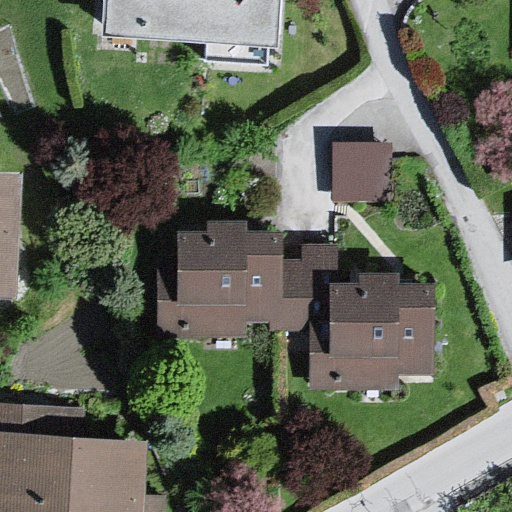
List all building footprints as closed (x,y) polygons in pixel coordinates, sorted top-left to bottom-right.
[(110,0),(108,41),(282,53),(285,0),(110,0)] [(396,145),(335,144),(335,202),(395,203),(396,145)] [(0,179),(0,301),(19,303),(27,181),(0,179)] [(208,235),(181,235),(181,254),(157,254),(157,339),(247,339),(247,324),(273,324),(273,330),(286,330),(286,260),(286,234),(250,234),(250,222),(208,222),(208,235)] [(286,260),(286,330),(310,330),(310,319),(333,319),(332,287),(340,287),(340,244),(302,244),(302,260),(286,260)] [(340,287),(332,287),(333,319),(310,319),(310,330),(310,392),(401,392),(401,377),(435,377),(435,288),(401,288),(401,276),(361,276),(361,287),(340,287)] [(0,455),(1,438),(83,443),(85,409),(0,404),(0,455)] [(83,443),(1,438),(0,455),(0,511),(146,511),(150,446),(83,443)]
